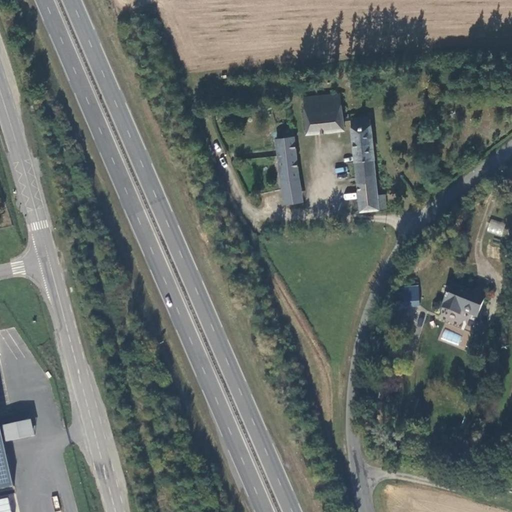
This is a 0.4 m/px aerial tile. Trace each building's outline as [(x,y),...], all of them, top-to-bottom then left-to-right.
[(344,130),(341,94),(304,97),(308,134),(344,130)] [(377,194),(370,116),(351,118),(352,120),(361,211),(386,209),(384,194),(377,194)] [(284,138),(276,139),(282,181),(285,204),(299,203),(297,185),(300,185),(299,179),(293,129),(283,130),(284,138)] [(487,232),(502,235),(505,223),(490,220),(487,232)] [(484,296),(464,288),(452,284),(443,308),(461,315),(462,311),(477,317),(484,296)] [(404,285),(403,304),(418,305),(419,286),(404,285)] [(445,329),(441,338),(457,345),(461,336),(445,329)] [(2,423),(4,440),(33,437),(32,420),(2,423)] [(0,436),(0,491),(11,489),(0,436)] [(10,511),(9,498),(0,499),(0,511),(10,511)]
